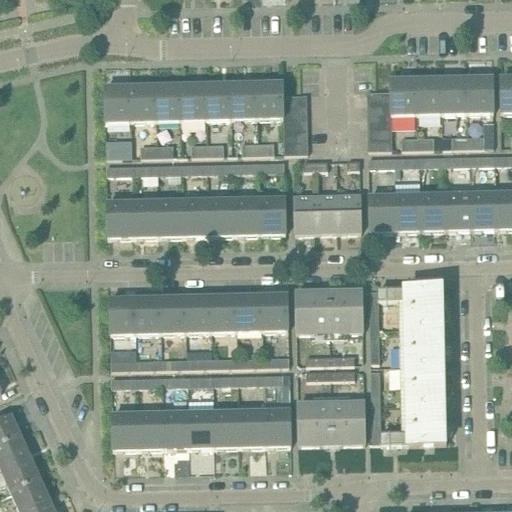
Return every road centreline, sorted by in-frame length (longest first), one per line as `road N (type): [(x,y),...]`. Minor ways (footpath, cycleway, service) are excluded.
road 1 (residential): [(357,491),(97,495),(0,287)]
road 2 (residential): [(0,277),(475,268)]
road 3 (unclassified): [(123,41),(161,49),(361,45),(387,23),(511,21)]
road 4 (residential): [(475,268),(479,486)]
road 5 (unclassified): [(0,61),(123,41)]
road 6 (residential): [(479,486),(357,491)]
